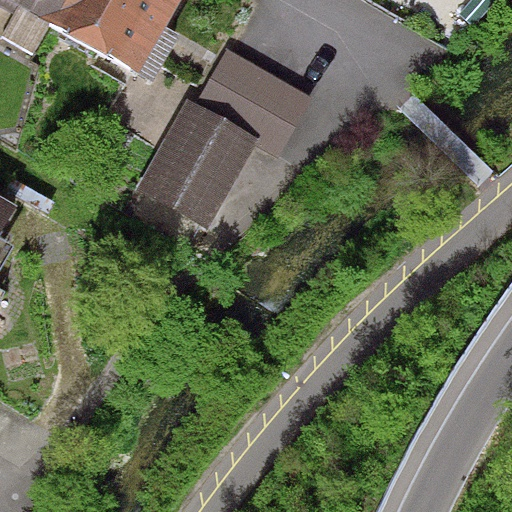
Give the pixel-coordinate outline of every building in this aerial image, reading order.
[(65,0),(0,0),(0,18),(10,24),(14,16),(47,34),(65,0)] [(179,0),(65,0),(47,34),(134,82),(179,0)] [(313,100),(225,52),(194,107),(258,143),(282,156),(313,100)] [(258,143),(184,104),(134,198),(208,237),(258,143)] [(0,240),(15,213),(0,204),(0,240)]
